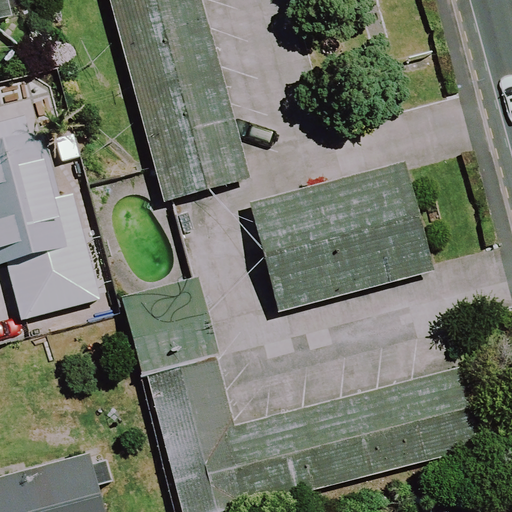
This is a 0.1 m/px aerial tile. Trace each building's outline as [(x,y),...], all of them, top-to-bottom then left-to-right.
[(0,0),(0,25),(9,23),(3,0),(0,0)] [(183,0),(99,0),(160,215),(238,194),(183,0)] [(105,302),(54,114),(36,118),(28,89),(0,95),(0,240),(1,240),(23,324),(105,302)] [(392,193),(252,232),(282,338),(422,300),(392,193)] [(208,393),(146,410),(174,511),(317,511),(473,469),(451,391),(224,453),(208,393)] [(0,511),(110,511),(96,457),(0,483),(0,511)]
